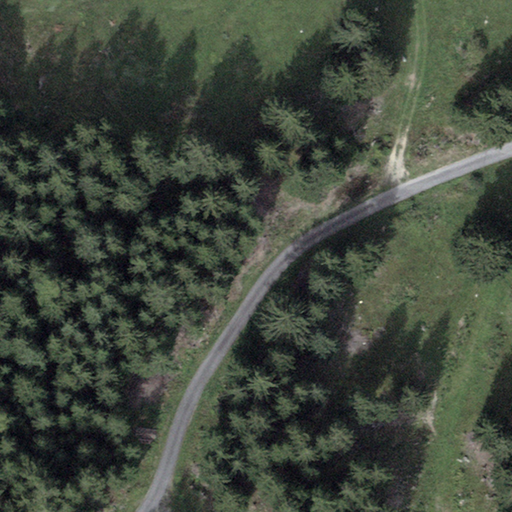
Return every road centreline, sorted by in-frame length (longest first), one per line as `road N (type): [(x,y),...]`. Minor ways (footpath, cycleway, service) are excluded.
road 1 (track): [(511,151),(379,194),(286,255),(205,375),(146,511)]
road 2 (track): [(511,251),(487,292),(453,405),(442,511)]
road 3 (track): [(412,0),(421,73),(379,194)]
